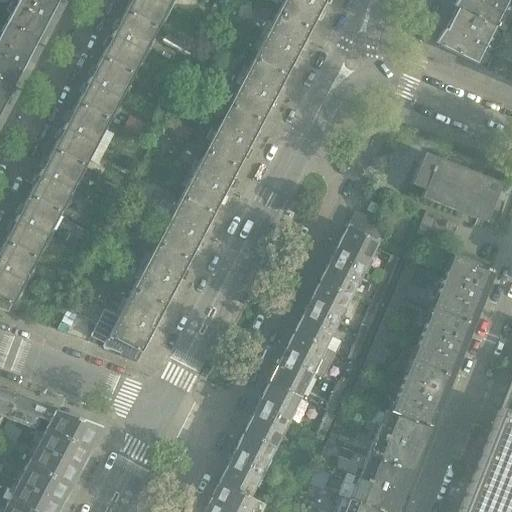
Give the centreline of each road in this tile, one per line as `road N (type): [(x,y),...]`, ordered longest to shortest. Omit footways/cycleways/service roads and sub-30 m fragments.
road 1 (residential): [(215,432),(339,193),(346,163)]
road 2 (residential): [(161,407),(297,148)]
road 3 (residential): [(511,289),(422,511)]
road 4 (residential): [(0,188),(96,0)]
road 5 (residential): [(161,407),(0,349)]
road 6 (residential): [(387,78),(511,131)]
